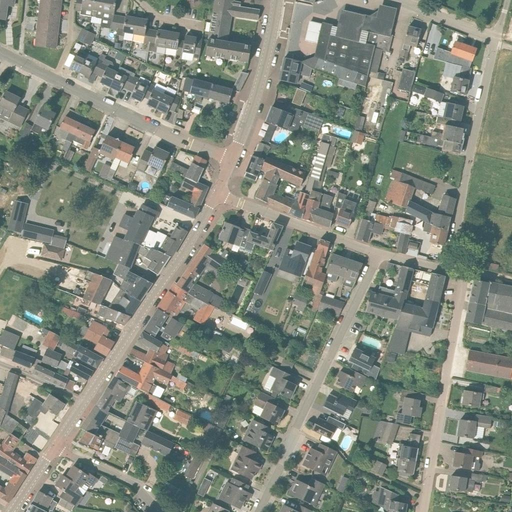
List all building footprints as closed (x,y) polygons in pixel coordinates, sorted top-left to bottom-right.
[(0,0),(0,20),(5,21),(7,7),(14,7),(14,6),(18,7),(18,0),(0,0)] [(80,15),(92,17),(94,0),(76,0),(75,11),(81,12),(80,15)] [(94,0),(92,17),(96,18),(102,19),(105,0),(94,0)] [(111,30),(114,16),(114,14),(116,0),(105,0),(102,19),(100,28),(111,30)] [(215,0),(213,13),(232,16),(258,20),(259,10),(240,7),(240,4),(235,3),(235,0),(215,0)] [(59,19),(61,4),(41,2),(40,8),(41,8),(41,12),(40,17),(59,19)] [(376,18),(367,16),(350,83),(355,84),(365,87),(374,48),(388,52),(392,36),(390,35),(396,9),(379,5),(376,18)] [(338,79),(350,83),(367,16),(341,10),(335,36),(329,35),(332,25),(322,23),(314,57),(301,62),(306,66),(308,67),(314,70),(336,78),(338,79)] [(232,16),(213,13),(210,33),(228,36),(232,16)] [(132,42),(133,42),(137,19),(126,17),(125,18),(114,16),(111,30),(111,31),(117,32),(116,36),(124,37),(124,34),(133,35),(132,42)] [(57,34),(59,19),(40,17),(39,17),(38,22),(40,22),(39,31),(57,34)] [(152,30),(146,29),(148,20),(137,19),(133,42),(143,44),(149,45),(152,30)] [(408,27),(404,45),(403,45),(402,50),(401,50),(399,58),(406,60),(410,46),(416,48),(421,30),(408,27)] [(82,29),(80,34),(93,40),(95,35),(82,29)] [(164,54),(165,55),(169,32),(158,30),(158,31),(152,30),(149,45),(148,52),(156,53),(157,47),(165,49),(164,54)] [(57,34),(39,31),(37,31),(37,36),(38,36),(37,47),(56,49),(57,34)] [(182,53),(183,53),(185,42),(184,42),(179,41),(180,34),(169,32),(165,55),(176,56),(176,55),(182,56),(182,53)] [(93,40),(80,34),(77,40),(90,46),(93,40)] [(185,42),(183,53),(193,55),(193,58),(199,59),(201,44),(196,43),(196,38),(185,36),(184,42),(185,42)] [(205,56),(248,63),(251,47),(208,40),(205,56)] [(444,62),(456,66),(456,65),(469,68),(476,50),(461,44),(457,56),(447,52),(445,58),(438,56),(436,60),(444,62)] [(79,73),(88,54),(83,52),(81,54),(80,56),(76,54),(69,69),(79,73)] [(92,73),(98,76),(104,63),(98,60),(98,59),(88,54),(79,73),(89,78),(92,73)] [(284,58),(281,71),(298,75),(304,76),(306,77),(308,67),(306,66),(301,62),(284,58)] [(105,60),(104,63),(98,76),(102,78),(100,83),(110,88),(117,73),(112,71),(114,67),(113,63),(105,60)] [(465,95),(472,69),(469,68),(456,65),(456,66),(455,72),(459,73),(458,78),(453,77),(450,91),(465,95)] [(410,92),(415,72),(402,69),(397,89),(410,92)] [(110,88),(120,93),(122,88),(128,90),(134,77),(129,75),(129,74),(129,73),(125,71),(124,72),(122,75),(117,73),(110,88)] [(295,85),(298,75),(281,71),(279,81),(295,85)] [(239,93),(249,74),(245,73),(241,72),(232,90),(238,92),(239,93)] [(134,77),(128,90),(133,93),(131,98),(141,102),(144,97),(150,85),(149,84),(148,88),(138,83),(139,80),(134,77)] [(206,84),(193,81),(193,80),(185,78),(181,91),(195,95),(194,99),(201,101),(202,96),(203,97),(206,84)] [(350,83),(338,79),(336,84),(354,89),(355,84),(350,83)] [(203,97),(216,100),(229,103),(232,90),(219,87),(206,84),(203,97)] [(417,94),(419,87),(413,84),(410,91),(417,94)] [(146,105),(157,110),(164,95),(154,90),(155,87),(150,85),(144,97),(149,100),(146,105)] [(440,102),(443,94),(427,88),(424,96),(440,102)] [(303,104),(307,92),(297,89),(293,101),(303,104)] [(20,99),(6,92),(0,104),(0,117),(20,127),(28,111),(17,105),(20,99)] [(165,92),(164,95),(157,110),(166,114),(169,109),(174,112),(180,99),(175,96),(165,92)] [(441,102),(437,116),(443,117),(443,118),(460,121),(463,107),(446,103),(441,102)] [(293,115),(271,107),(266,122),(296,134),(299,125),(319,131),(323,119),(295,109),(293,115)] [(26,124),(18,140),(25,143),(31,131),(44,137),(47,130),(55,114),(42,108),(32,127),(26,124)] [(358,116),(354,131),(361,132),(365,118),(358,116)] [(443,118),(443,117),(437,116),(436,124),(444,126),(442,134),(432,132),(431,137),(431,138),(462,144),(465,130),(458,128),(460,121),(443,118)] [(72,141),(73,141),(81,125),(65,117),(59,129),(60,129),(59,131),(67,135),(65,140),(66,141),(62,150),(67,152),(72,141)] [(95,131),(81,125),(73,141),(83,146),(81,148),(87,150),(91,143),(90,143),(95,131)] [(361,145),(364,133),(353,131),(350,142),(361,145)] [(329,146),(332,137),(323,135),(321,142),(310,178),(309,178),(305,191),(301,190),(299,195),(295,193),(293,200),(294,201),(293,202),(284,198),(279,209),(302,220),(303,220),(310,196),(314,180),(319,182),(329,146)] [(431,138),(431,137),(418,135),(417,142),(437,147),(437,145),(442,146),(442,150),(460,154),(462,144),(431,138)] [(99,154),(114,160),(122,143),(120,142),(118,139),(115,140),(107,136),(100,151),(93,148),(83,169),(90,172),(96,158),(97,158),(99,154)] [(134,149),(122,143),(114,160),(105,179),(117,185),(118,182),(112,179),(120,161),(128,164),(133,155),(132,155),(134,149)] [(255,157),(253,156),(244,177),(255,181),(260,171),(261,169),(266,157),(270,147),(260,143),(257,152),(255,157)] [(329,146),(323,166),(326,167),(330,168),(333,157),(334,152),(332,151),(334,147),(329,146)] [(443,195),(439,204),(437,214),(432,213),(410,201),(414,189),(416,190),(431,195),(435,186),(420,180),(402,173),(408,159),(407,158),(410,149),(400,146),(390,179),(392,180),(384,201),(406,209),(405,212),(423,221),(432,226),(447,231),(452,209),(453,209),(455,199),(443,195)] [(145,151),(136,170),(143,174),(147,165),(162,171),(169,154),(155,148),(152,154),(145,151)] [(62,162),(68,164),(70,161),(70,162),(74,153),(69,150),(65,160),(63,159),(62,162)] [(39,159),(30,154),(25,162),(35,167),(39,159)] [(197,183),(206,161),(207,161),(196,156),(192,164),(191,163),(188,170),(173,163),(169,170),(186,178),(197,183)] [(256,198),(279,209),(284,198),(274,193),(277,186),(276,185),(279,178),(300,187),(305,174),(266,157),(261,169),(260,171),(266,173),(263,179),(264,180),(256,198)] [(208,188),(197,183),(186,178),(181,188),(193,193),(188,204),(171,197),(167,207),(195,219),(208,188)] [(322,194),(316,192),(319,182),(314,180),(310,196),(303,220),(313,223),(322,194)] [(134,191),(137,185),(131,182),(128,189),(134,191)] [(335,224),(348,228),(353,213),(356,204),(345,199),(346,196),(338,193),(335,207),(341,209),(335,224)] [(333,198),(322,194),(313,223),(313,222),(330,228),(333,214),(330,213),(332,206),(330,206),(333,198)] [(21,234),(28,204),(15,201),(8,231),(21,234)] [(396,232),(401,233),(410,235),(411,235),(413,226),(411,226),(412,221),(399,218),(391,216),(391,218),(372,213),(376,203),(369,201),(362,219),(363,219),(373,222),(396,229),(396,232)] [(138,210),(124,238),(127,240),(127,239),(138,244),(147,248),(153,250),(158,252),(166,236),(157,231),(155,234),(146,230),(155,211),(142,205),(139,211),(138,210)] [(363,219),(356,240),(367,243),(371,233),(381,236),(383,229),(394,232),(396,232),(396,229),(373,222),(363,219)] [(443,246),(447,231),(432,226),(423,221),(421,225),(426,227),(426,229),(430,230),(430,233),(432,234),(430,243),(443,246)] [(220,239),(244,248),(247,239),(251,230),(240,226),(239,228),(232,226),(232,225),(227,223),(227,224),(225,223),(220,239)] [(25,224),(21,237),(37,241),(40,227),(25,224)] [(247,239),(244,248),(245,249),(252,252),(255,244),(265,248),(265,249),(273,252),(282,227),(272,224),(268,239),(250,232),(251,230),(247,239)] [(166,236),(158,252),(170,257),(172,258),(182,239),(168,233),(166,236)] [(410,235),(401,233),(397,253),(405,254),(410,235)] [(112,245),(123,249),(126,241),(124,241),(115,237),(112,245)] [(324,279),(325,279),(327,273),(326,273),(326,275),(320,273),(330,243),(320,240),(317,250),(315,249),(309,268),(304,280),(313,283),(312,287),(310,293),(317,296),(313,306),(311,311),(316,313),(317,310),(323,296),(325,292),(320,291),(321,290),(324,279)] [(141,246),(127,241),(126,241),(123,249),(120,256),(117,264),(129,269),(141,246)] [(308,268),(309,268),(315,249),(310,248),(310,247),(297,243),(294,252),(286,249),(279,269),(304,278),(308,268)] [(207,305),(207,304),(213,293),(194,283),(205,268),(215,276),(222,267),(223,268),(225,265),(223,264),(227,260),(217,254),(205,245),(178,283),(203,300),(202,303),(207,305)] [(153,250),(147,248),(142,256),(151,262),(147,268),(158,276),(170,257),(158,252),(153,250)] [(217,254),(227,260),(229,256),(226,254),(228,252),(224,250),(223,252),(220,250),(217,254)] [(338,277),(341,278),(347,260),(333,255),(327,273),(325,279),(335,283),(338,277)] [(248,265),(249,263),(242,259),(237,265),(246,271),(249,265),(248,265)] [(347,260),(341,278),(344,279),(342,285),(352,288),(355,282),(362,265),(347,260)] [(394,299),(404,302),(405,302),(410,282),(413,269),(403,266),(396,292),(395,294),(389,293),(390,292),(378,288),(376,295),(394,299)] [(427,286),(423,302),(432,305),(432,302),(438,304),(445,277),(413,269),(410,282),(427,286)] [(105,296),(112,281),(87,271),(83,280),(86,281),(86,282),(90,283),(88,288),(83,299),(90,302),(99,305),(100,306),(100,305),(105,296)] [(255,290),(263,294),(271,275),(263,271),(255,290)] [(124,281),(120,289),(121,289),(125,292),(140,302),(152,284),(139,277),(128,272),(123,281),(124,281)] [(465,322),(482,325),(511,333),(511,287),(474,280),(465,322)] [(175,283),(158,309),(174,318),(180,309),(178,307),(182,300),(190,305),(189,305),(198,311),(193,320),(205,326),(214,307),(207,304),(207,305),(202,303),(203,300),(178,283),(177,285),(176,285),(176,284),(175,283)] [(114,299),(109,309),(130,317),(140,302),(125,292),(121,289),(114,299)] [(365,311),(397,320),(403,304),(404,302),(394,299),(376,295),(370,293),(365,311)] [(303,313),(309,298),(300,294),(300,296),(294,294),(291,303),(298,306),(296,310),(303,313)] [(333,299),(323,296),(317,310),(327,313),(333,299)] [(333,299),(327,313),(332,314),(338,317),(345,303),(333,299)] [(403,304),(397,320),(395,328),(430,337),(438,304),(432,302),(432,305),(423,302),(422,308),(405,303),(405,302),(404,302),(403,304)] [(108,309),(101,306),(97,316),(124,326),(130,317),(109,309),(108,309)] [(78,321),(80,314),(63,307),(62,311),(73,319),(78,321)] [(182,325),(180,323),(173,319),(174,318),(158,309),(158,310),(168,316),(172,318),(166,329),(162,326),(165,321),(155,314),(144,331),(154,337),(160,328),(165,330),(161,337),(168,341),(170,337),(173,339),(182,325)] [(110,330),(102,326),(94,321),(94,322),(85,337),(98,344),(95,349),(105,355),(107,356),(114,343),(105,338),(110,330)] [(0,341),(14,348),(20,335),(5,328),(0,337),(0,341)] [(142,332),(137,341),(150,348),(146,356),(132,349),(129,354),(171,375),(175,365),(166,361),(169,354),(165,353),(168,347),(167,347),(168,344),(163,341),(161,344),(142,332)] [(51,333),(44,347),(54,352),(61,338),(51,333)] [(60,348),(97,367),(102,359),(64,340),(60,348)] [(15,352),(14,351),(0,345),(0,355),(13,359),(12,362),(30,369),(34,360),(15,353),(15,352)] [(62,356),(47,349),(41,362),(56,368),(62,356)] [(354,349),(351,356),(350,357),(348,361),(354,364),(351,369),(368,377),(367,378),(373,381),(379,369),(372,365),(375,359),(354,349)] [(511,359),(469,351),(465,370),(510,378),(510,380),(511,380),(511,359)] [(393,364),(396,355),(387,352),(384,361),(393,364)] [(167,384),(169,380),(172,376),(171,375),(129,354),(129,355),(144,362),(138,375),(121,366),(115,376),(148,393),(152,395),(157,385),(153,383),(155,378),(167,384)] [(234,369),(239,359),(232,355),(226,365),(234,369)] [(290,371),(293,364),(284,359),(280,366),(290,371)] [(70,370),(89,380),(93,373),(74,362),(70,370)] [(36,365),(32,374),(64,389),(68,380),(55,373),(36,365)] [(290,400),(296,385),(290,382),(292,376),(274,367),(269,376),(276,379),(270,391),(290,400)] [(366,377),(353,371),(351,376),(340,371),(337,377),(339,378),(336,385),(352,393),(357,383),(362,385),(366,377)] [(0,427),(9,433),(21,440),(28,431),(18,423),(18,422),(7,415),(16,383),(19,376),(8,372),(0,399),(0,427)] [(179,374),(176,378),(185,383),(187,379),(179,374)] [(177,384),(176,386),(183,390),(186,384),(185,383),(176,378),(172,376),(169,380),(177,384)] [(96,406),(108,412),(115,400),(119,403),(125,395),(127,396),(131,388),(114,377),(96,406)] [(499,395),(500,389),(485,385),(483,392),(499,395)] [(421,394),(402,390),(400,402),(404,402),(402,414),(398,413),(396,422),(409,425),(411,416),(420,418),(422,408),(418,407),(421,394)] [(464,391),(462,405),(479,407),(480,399),(483,400),(483,394),(481,394),(464,391)] [(277,425),(284,411),(272,405),(275,399),(260,392),(254,405),(264,409),(260,417),(277,425)] [(142,399),(157,407),(160,400),(159,400),(152,396),(146,393),(142,399)] [(351,412),(356,401),(339,393),(336,398),(329,394),(323,407),(342,416),(345,410),(351,412)] [(45,416),(48,411),(57,416),(65,404),(49,394),(43,404),(34,398),(25,413),(35,419),(32,423),(42,429),(29,447),(39,454),(59,425),(45,416)] [(127,421),(139,428),(147,431),(156,411),(136,401),(127,421)] [(81,429),(87,432),(106,441),(115,445),(119,436),(120,434),(111,430),(101,425),(109,413),(108,412),(96,406),(95,406),(81,429)] [(179,409),(174,418),(188,425),(192,415),(179,409)] [(460,420),(460,421),(457,437),(473,439),(475,427),(490,429),(492,417),(474,414),(473,421),(468,420),(468,422),(460,420)] [(342,430),(345,425),(333,418),(330,424),(317,418),(311,430),(330,439),(336,427),(342,430)] [(223,429),(226,423),(220,420),(217,426),(223,429)] [(267,451),(273,437),(263,432),(266,427),(253,420),(243,440),(267,451)] [(132,442),(139,428),(127,421),(120,434),(119,436),(132,442)] [(391,445),(398,425),(379,421),(373,439),(391,445)] [(222,430),(212,426),(204,422),(199,432),(207,436),(218,440),(222,430)] [(174,443),(147,431),(141,443),(168,456),(174,443)] [(115,445),(106,441),(87,432),(79,443),(102,454),(105,446),(113,450),(114,448),(115,445)] [(0,455),(16,467),(27,475),(36,459),(26,453),(23,458),(13,451),(21,440),(9,433),(1,444),(0,443),(0,455)] [(402,446),(399,459),(415,462),(418,450),(417,450),(420,436),(410,434),(407,447),(402,446)] [(115,445),(114,448),(134,457),(140,446),(132,442),(119,436),(115,445)] [(325,476),(336,452),(319,445),(316,452),(310,449),(302,465),(325,476)] [(257,473),(261,465),(251,460),(255,452),(242,446),(231,470),(251,480),(255,472),(257,473)] [(455,453),(455,455),(453,467),(471,470),(473,457),(481,459),(483,452),(464,448),(463,454),(455,453)] [(8,482),(18,489),(27,475),(16,467),(0,455),(0,470),(3,472),(5,470),(12,475),(8,482)] [(199,466),(202,459),(194,455),(191,462),(199,466)] [(397,472),(397,476),(412,478),(413,473),(413,474),(415,462),(399,459),(397,472)] [(382,476),(387,466),(376,461),(372,471),(382,476)] [(73,466),(66,477),(65,477),(79,486),(79,487),(81,488),(85,481),(93,486),(98,479),(85,470),(83,472),(73,466)] [(467,478),(451,476),(449,489),(472,493),(474,482),(481,483),(483,476),(471,474),(470,479),(467,478)] [(75,492),(79,487),(79,486),(65,477),(66,477),(62,475),(55,486),(66,493),(63,498),(76,507),(82,497),(75,492)] [(107,480),(102,476),(99,481),(104,485),(107,480)] [(246,492),(248,486),(233,478),(225,494),(222,493),(219,499),(240,509),(248,493),(246,492)] [(314,506),(324,485),(311,478),(308,486),(295,480),(289,494),(314,506)] [(0,498),(8,502),(9,503),(18,489),(8,482),(4,488),(0,485),(0,498)] [(342,493),(345,488),(339,485),(336,490),(342,493)] [(197,494),(203,497),(207,490),(201,487),(197,494)] [(394,511),(404,511),(406,505),(397,503),(398,496),(380,487),(376,504),(384,506),(384,510),(394,511)] [(38,492),(32,503),(46,511),(47,510),(52,511),(57,503),(52,500),(53,499),(38,492)] [(509,503),(510,496),(501,495),(500,502),(509,503)] [(74,506),(61,499),(58,504),(71,511),(74,506)] [(46,511),(32,503),(27,511),(46,511)]
